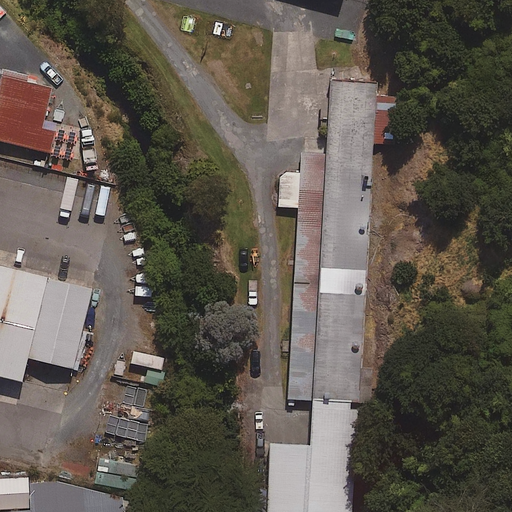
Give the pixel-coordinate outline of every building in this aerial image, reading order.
[(0,134),(43,144),(57,84),(0,70),(0,134)] [(366,89),(300,85),(284,394),(349,398),(366,89)] [(0,371),(24,377),(51,270),(0,258),(0,371)] [(103,282),(51,270),(32,353),(84,366),(103,282)] [(358,511),(364,403),(304,400),(301,445),(262,443),(258,511),(358,511)] [(28,478),(0,479),(0,508),(29,507),(28,478)] [(57,481),(29,482),(32,510),(0,511),(123,511),(123,498),(57,481)]
